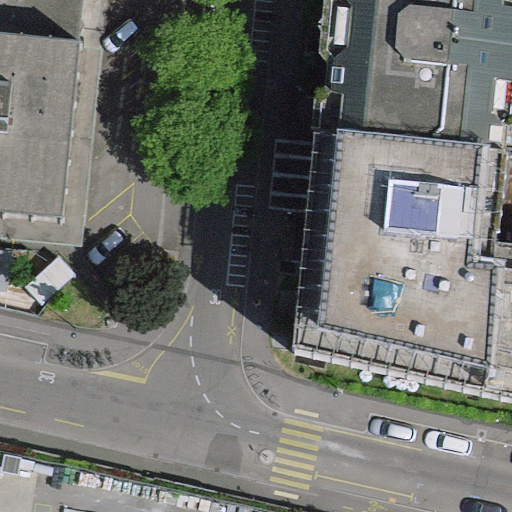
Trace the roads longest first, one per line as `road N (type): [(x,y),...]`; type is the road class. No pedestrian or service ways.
road 1 (residential): [(196,421),(242,0)]
road 2 (residential): [(511,488),(196,421)]
road 3 (residential): [(196,421),(0,377)]
